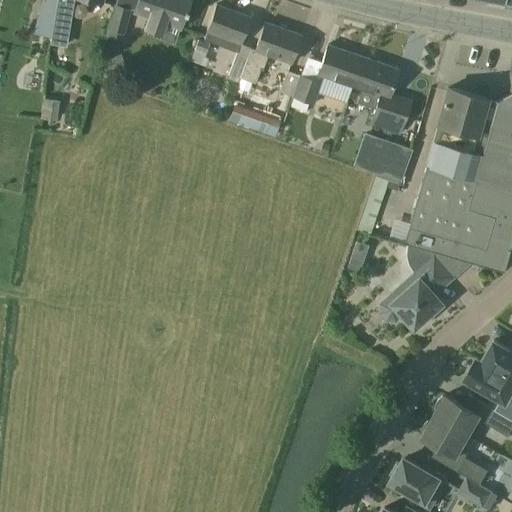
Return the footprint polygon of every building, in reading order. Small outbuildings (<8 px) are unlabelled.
[(41,0),(40,0),(32,33),(51,37),(53,22),(56,3),(57,0),(44,0),(44,1),(41,0)] [(66,47),(74,0),(57,0),(50,45),(66,47)] [(179,28),(189,0),(136,0),(132,12),(148,18),(144,29),(160,35),(164,23),(179,28)] [(107,29),(125,34),(131,8),(113,4),(107,29)] [(239,44),(249,17),(216,5),(215,5),(205,32),(206,32),(203,40),(212,44),(215,35),(239,44)] [(290,64),(300,35),(265,23),(255,49),(255,50),(251,48),(247,60),(240,78),(256,84),(260,70),(262,71),(267,56),(290,64)] [(351,87),(361,58),(327,46),(317,75),(351,87)] [(240,78),(247,60),(236,56),(227,79),(238,83),(239,78),(240,78)] [(369,125),(398,135),(408,106),(388,99),(398,71),(361,58),(351,87),(361,90),(356,103),(374,109),(369,125)] [(291,97),(300,75),(288,70),(279,92),(291,97)] [(291,97),(313,105),(322,83),(300,75),(291,97)] [(404,244),(503,272),(511,242),(511,94),(506,97),(498,102),(497,103),(489,128),(479,125),(486,100),(448,89),(421,184),(404,244)] [(40,119),(58,121),(60,101),(51,99),(51,94),(44,93),(43,98),(42,98),(40,119)] [(399,180),(409,149),(364,134),(359,148),(353,164),(368,169),(399,180)] [(376,173),(357,225),(372,230),(390,178),(376,173)] [(349,265),(361,269),(369,244),(357,240),(349,265)] [(433,294),(469,262),(437,253),(413,275),(417,279),(394,299),(390,295),(384,301),(381,304),(380,308),(381,313),(383,316),(386,319),(390,320),(394,319),(398,317),(400,315),(412,329),(415,326),(420,327),(426,321),(426,316),(441,303),(433,294)] [(478,357),(477,358),(511,377),(511,349),(494,340),(483,360),(478,357)] [(511,419),(511,377),(477,358),(465,378),(502,400),(496,410),(511,419)] [(434,416),(469,436),(481,415),(446,395),(445,398),(443,396),(442,396),(440,398),(436,404),(435,406),(436,407),(438,409),(434,416)] [(486,423),(508,436),(511,429),(511,419),(496,410),(494,409),(486,423)] [(422,436),(457,457),(469,436),(434,416),(430,423),(428,421),(425,424),(423,425),(421,429),(421,432),(421,435),(422,436)] [(458,471),(467,477),(480,484),(488,470),(465,457),(458,471)] [(404,493),(424,505),(431,492),(438,496),(447,479),(433,470),(431,474),(405,459),(402,464),(398,462),(390,475),(394,477),(391,482),(406,490),(404,493)] [(458,493),(484,508),(493,491),(480,484),(467,477),(458,493)]
